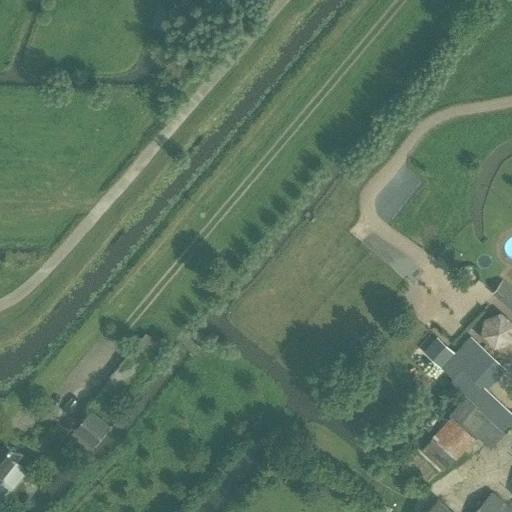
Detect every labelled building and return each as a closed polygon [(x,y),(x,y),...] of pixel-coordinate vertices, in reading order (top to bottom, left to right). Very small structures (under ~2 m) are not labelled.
[(511,288),(502,281),(492,293),(511,309),(511,288)] [(511,322),(501,313),(483,319),(480,336),(494,348),(511,342),(511,335),(511,322)] [(153,358),(163,343),(146,331),(136,346),(153,358)] [(454,353),(447,346),(436,337),(422,351),(440,368),(441,366),(442,366),(450,358),(454,353)] [(442,366),(448,373),(454,378),(462,369),(480,384),(481,384),(484,387),(503,368),(498,363),(469,337),(458,349),(454,353),(450,358),(442,366)] [(105,418),(147,367),(130,352),(88,404),(105,418)] [(490,449),(504,434),(464,397),(446,416),(449,418),(420,451),(443,472),(477,436),(490,449)] [(90,410),(72,432),(91,447),(109,425),(90,410)] [(0,493),(4,497),(25,470),(14,462),(20,454),(0,437),(0,493)] [(511,511),(511,509),(492,491),(473,511),(511,511)] [(454,511),(438,497),(424,511),(454,511)]
